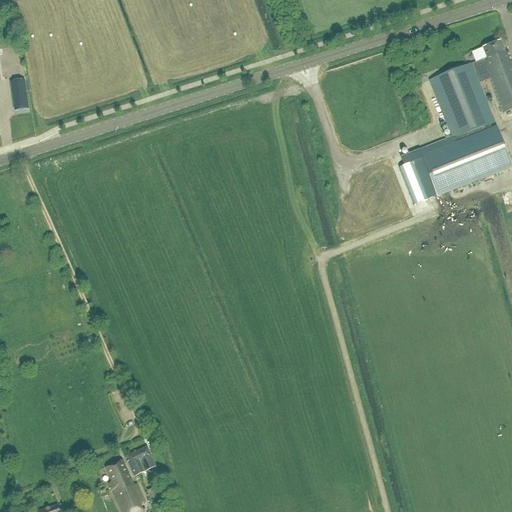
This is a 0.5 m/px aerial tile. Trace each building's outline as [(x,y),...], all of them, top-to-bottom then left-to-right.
[(490,126),(494,124),(478,84),(489,80),(503,114),(511,110),(511,61),(508,63),(500,42),(482,49),(486,59),(482,61),(471,65),(430,82),(453,140),(457,139),(490,126)] [(20,96),(12,97),(14,112),(29,110),(28,105),(27,95),(20,96)] [(460,145),(422,159),(437,197),(511,167),(497,130),(492,132),(490,126),(457,139),(460,145)] [(126,421),(134,417),(128,402),(119,406),(126,421)] [(156,468),(151,458),(147,449),(127,458),(129,462),(127,463),(134,478),(156,468)] [(121,511),(142,511),(140,505),(144,503),(136,485),(133,487),(122,462),(106,469),(112,483),(109,485),(121,511)] [(150,501),(162,497),(160,491),(148,495),(150,501)]
